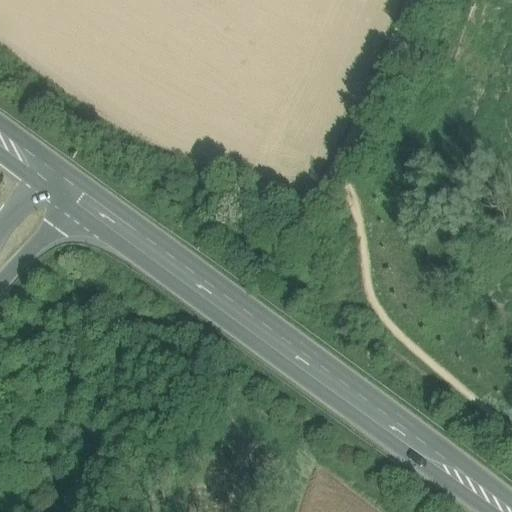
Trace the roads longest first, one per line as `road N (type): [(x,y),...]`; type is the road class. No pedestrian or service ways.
road 1 (primary): [(76,197),(504,511)]
road 2 (track): [(411,0),(338,165)]
road 3 (primary): [(0,290),(76,197)]
